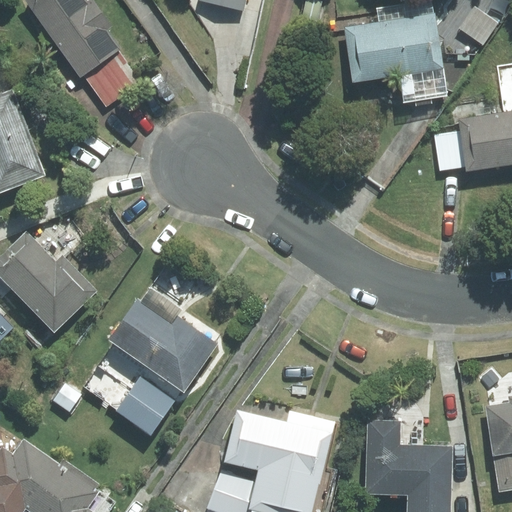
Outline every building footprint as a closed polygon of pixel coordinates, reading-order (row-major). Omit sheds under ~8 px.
[(89,4),(86,0),(27,0),(26,2),(82,81),(85,78),(107,109),(143,84),(121,53),(124,52),(109,31),(113,28),(93,1),(89,4)] [(201,0),(201,3),(246,15),(249,0),(201,0)] [(503,24),(475,4),(458,28),(486,48),(503,24)] [(448,91),(445,71),(436,14),(346,28),(354,85),(402,78),(405,98),(448,91)] [(471,64),(457,54),(446,69),(460,79),(471,64)] [(0,196),(47,179),(14,92),(0,97),(0,196)] [(307,103),(291,99),(287,114),(303,118),(307,103)] [(467,175),(511,168),(511,112),(460,120),(462,131),(435,135),(440,171),(467,167),(467,175)] [(78,239),(74,225),(46,231),(50,247),(78,239)] [(25,235),(0,261),(0,280),(56,334),(98,292),(61,257),(55,263),(25,235)] [(111,343),(186,396),(221,346),(179,317),(174,324),(141,300),(111,343)] [(177,402),(143,377),(118,413),(152,438),(177,402)] [(67,380),(52,399),(72,415),(87,396),(67,380)] [(511,397),(509,398),(510,404),(486,408),(499,493),(511,490),(511,397)] [(315,511),(333,435),(237,412),(224,466),(260,474),(258,482),(223,468),(208,508),(218,511),(315,511)] [(453,511),(455,449),(401,448),(401,423),(368,421),(367,498),(410,499),(409,511),(453,511)] [(61,465),(24,440),(14,454),(3,447),(0,451),(0,511),(25,511),(27,510),(29,511),(86,511),(100,492),(96,489),(100,484),(64,460),(61,465)]
